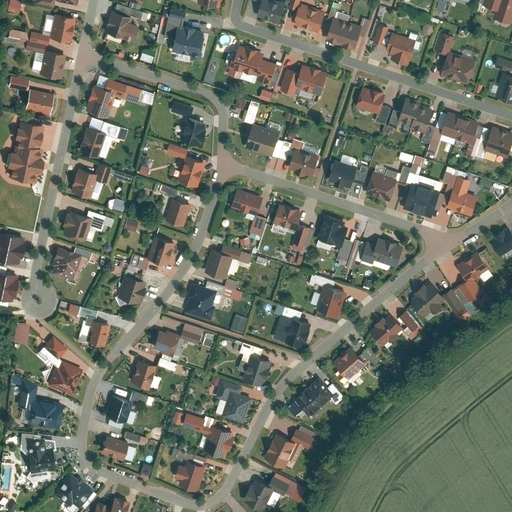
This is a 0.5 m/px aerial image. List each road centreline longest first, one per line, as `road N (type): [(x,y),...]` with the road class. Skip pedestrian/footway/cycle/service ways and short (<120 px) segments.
road 1 (residential): [(223,165),(192,253),(99,372),(82,421),(89,464),(186,503),(223,492),(278,389),(445,242)]
road 2 (residential): [(237,0),(234,14),(249,28),(511,114)]
road 3 (residential): [(83,51),(36,290)]
road 4 (residential): [(223,165),(437,232),(445,242)]
road 5 (residential): [(83,51),(203,92),(221,106),(223,165)]
